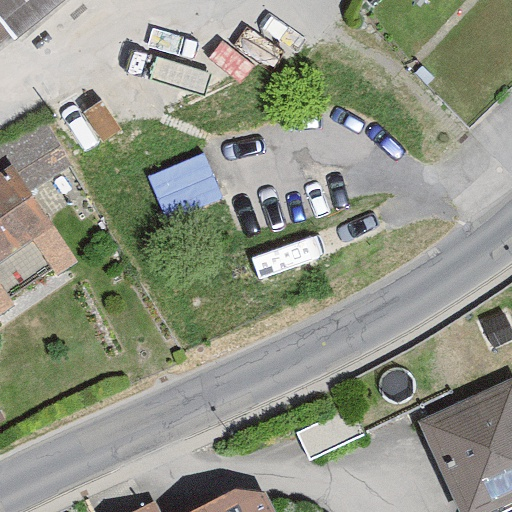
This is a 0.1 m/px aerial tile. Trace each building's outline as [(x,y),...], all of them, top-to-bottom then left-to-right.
[(0,0),(0,48),(13,40),(16,42),(67,0),(0,0)] [(213,152),(157,168),(169,209),(224,194),(213,152)] [(0,322),(16,312),(10,304),(54,275),(59,283),(80,269),(13,170),(0,178),(0,322)] [(511,386),(418,428),(455,511),(507,511),(511,510),(511,386)] [(275,511),(267,492),(236,490),(190,511),(161,511),(155,498),(127,511),(275,511)]
